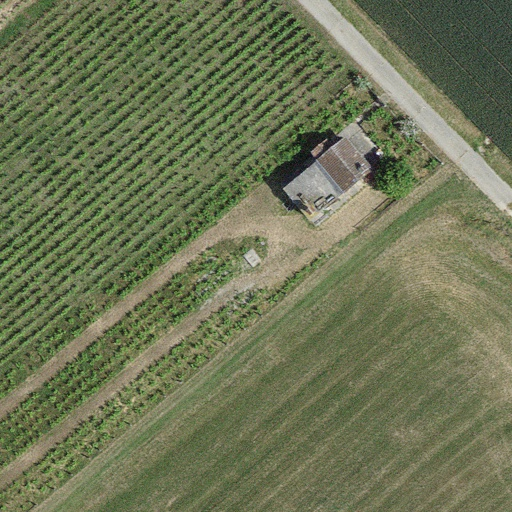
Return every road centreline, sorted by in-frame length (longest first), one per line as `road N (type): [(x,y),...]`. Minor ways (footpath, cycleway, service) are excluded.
road 1 (track): [(96,511),(488,183)]
road 2 (track): [(309,0),(511,207)]
